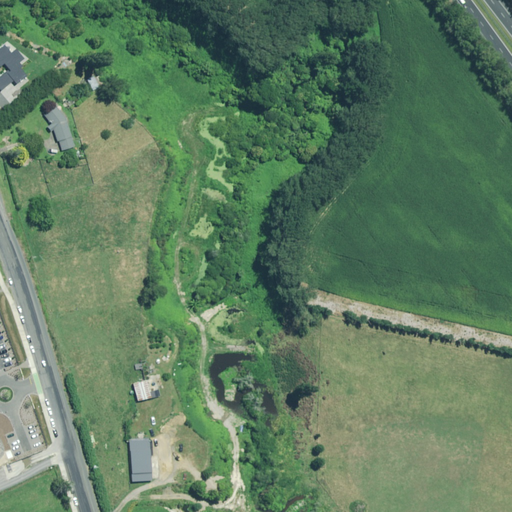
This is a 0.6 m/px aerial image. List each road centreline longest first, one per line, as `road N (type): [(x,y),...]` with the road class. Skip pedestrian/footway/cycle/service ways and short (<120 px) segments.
road 1 (tertiary): [(0,226),(50,380)]
road 2 (tertiary): [(50,380),(88,511)]
